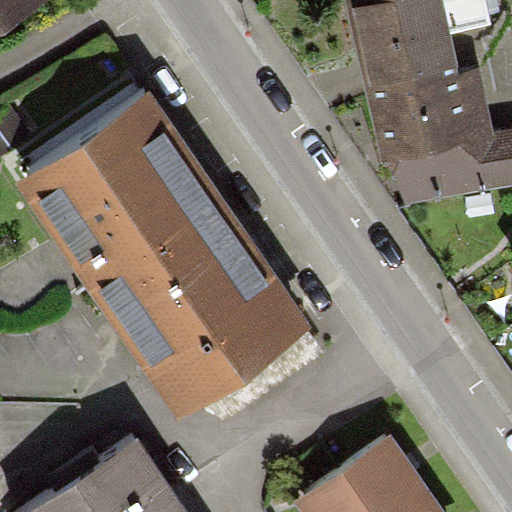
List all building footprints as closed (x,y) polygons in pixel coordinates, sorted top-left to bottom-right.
[(0,0),(0,16),(28,0),(0,0)] [(360,0),(369,41),(449,25),(488,18),(484,0),(360,0)] [(449,25),(369,41),(385,124),(410,198),(511,178),(511,129),(471,138),(449,25)] [(29,166),(101,270),(218,190),(146,86),(29,166)] [(101,270),(184,390),(301,309),(218,190),(101,270)] [(186,511),(133,431),(24,503),(29,511),(186,511)] [(439,511),(385,433),(306,487),(323,511),(439,511)]
